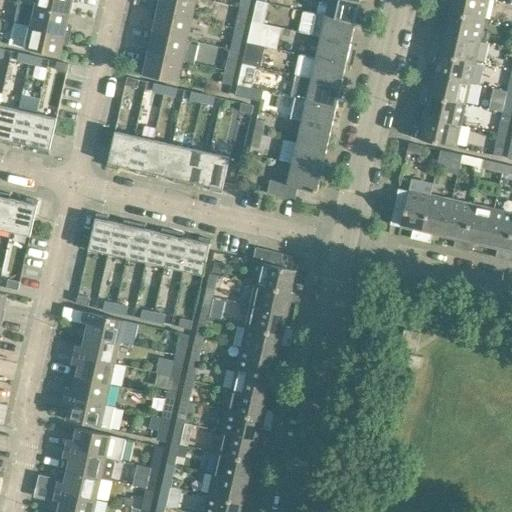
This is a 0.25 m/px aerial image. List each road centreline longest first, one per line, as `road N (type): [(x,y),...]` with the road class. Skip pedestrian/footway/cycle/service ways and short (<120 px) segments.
road 1 (residential): [(14,511),(32,429),(23,411),(74,184)]
road 2 (residential): [(345,244),(74,184)]
road 3 (residential): [(287,511),(345,244)]
road 4 (residential): [(345,244),(398,0)]
road 5 (residential): [(74,184),(116,0)]
road 6 (residential): [(511,286),(345,244)]
